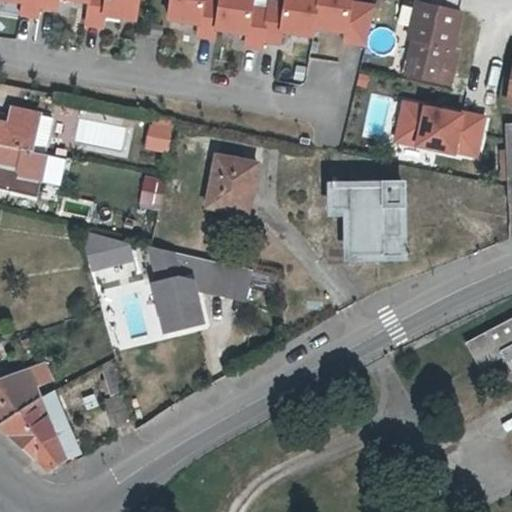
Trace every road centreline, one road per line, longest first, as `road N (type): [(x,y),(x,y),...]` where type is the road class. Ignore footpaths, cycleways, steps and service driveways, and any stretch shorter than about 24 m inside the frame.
road 1 (residential): [(511,267),(275,388),(71,511)]
road 2 (residential): [(343,107),(0,53)]
road 3 (track): [(367,337),(393,403),(363,435),(269,477),(235,511)]
road 4 (track): [(393,403),(511,475)]
